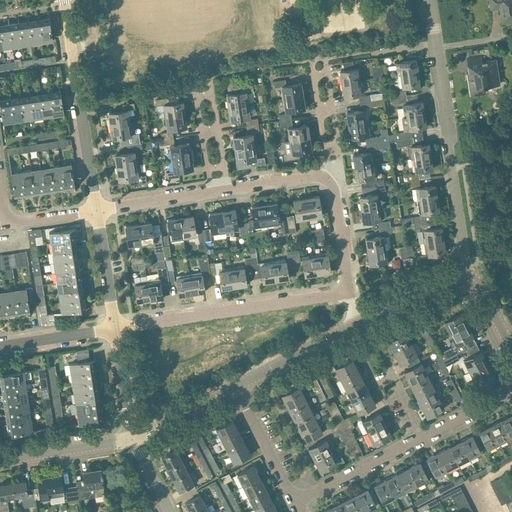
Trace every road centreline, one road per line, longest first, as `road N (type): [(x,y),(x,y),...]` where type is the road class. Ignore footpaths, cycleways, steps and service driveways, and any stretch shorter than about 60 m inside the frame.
road 1 (residential): [(464,277),(424,0)]
road 2 (residential): [(294,502),(511,390)]
road 3 (residential): [(112,324),(348,289)]
road 4 (residential): [(95,211),(63,0)]
road 5 (tertiary): [(235,385),(354,326)]
road 6 (tertiary): [(0,460),(130,439)]
road 7 (residential): [(294,502),(235,385)]
road 8 (tertiary): [(354,326),(464,277)]
